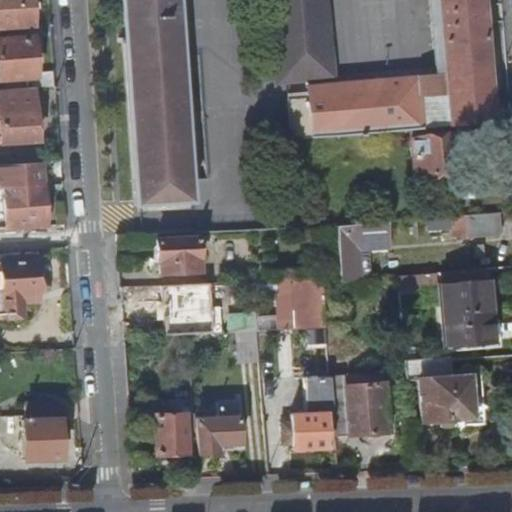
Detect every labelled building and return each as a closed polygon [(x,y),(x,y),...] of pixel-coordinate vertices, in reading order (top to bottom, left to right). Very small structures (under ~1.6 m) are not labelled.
[(0,0),(0,29),(30,28),(28,0),(0,0)] [(117,0),(119,22),(175,18),(174,0),(117,0)] [(436,0),(442,77),(305,88),(305,97),(308,137),(489,123),(479,0),(436,0)] [(309,6),(298,6),(302,54),(312,54),(309,6)] [(187,205),(175,18),(119,22),(133,208),(187,205)] [(37,89),(51,88),(49,73),(30,73),(28,39),(15,39),(15,34),(4,34),(4,41),(0,40),(0,79),(22,79),(22,90),(37,89)] [(0,143),(39,142),(37,89),(22,90),(0,91),(0,143)] [(308,137),(305,97),(286,99),(289,138),(308,137)] [(458,135),(409,139),(412,174),(460,171),(458,135)] [(0,228),(43,228),(40,163),(0,166),(0,228)] [(500,233),(499,212),(437,216),(438,235),(452,235),(452,236),(500,233)] [(335,224),(338,280),(368,277),(366,242),(386,241),(385,220),(335,224)] [(195,239),(154,242),(155,265),(159,264),(160,274),(197,272),(195,239)] [(35,259),(0,261),(0,318),(22,317),(21,299),(37,298),(35,259)] [(435,273),(419,274),(420,286),(436,285),(435,273)] [(419,274),(397,275),(398,292),(420,291),(420,286),(419,274)] [(323,330),(319,276),(291,277),(295,331),(323,330)] [(482,311),(490,311),(488,282),(481,283),(482,311)] [(482,311),(481,283),(444,286),(446,326),(441,326),(442,346),(472,344),(472,326),(491,325),(490,311),(482,311)] [(472,326),(472,344),(492,343),(491,325),(472,326)] [(253,333),(235,334),(236,363),(255,362),(253,333)] [(447,415),(447,421),(470,420),(471,426),(483,426),(480,376),(450,376),(449,361),(449,357),(402,361),(403,382),(416,381),(419,423),(440,421),(440,415),(447,415)] [(331,437),(378,435),(377,412),(382,412),(380,375),(326,378),(329,414),(331,437)] [(324,415),(329,414),(326,378),(301,379),(302,416),(287,417),(287,425),(287,445),(288,451),(326,448),(324,415)] [(56,402),(26,403),(26,420),(21,420),(23,459),(59,457),(59,438),(67,438),(66,420),(57,421),(56,402)] [(193,450),(193,457),(219,455),(218,448),(236,447),(234,403),(213,404),(214,419),(191,421),(193,450)] [(191,421),(190,411),(148,414),(150,454),(193,450),(191,421)] [(287,445),(287,425),(277,425),(278,446),(287,445)]
